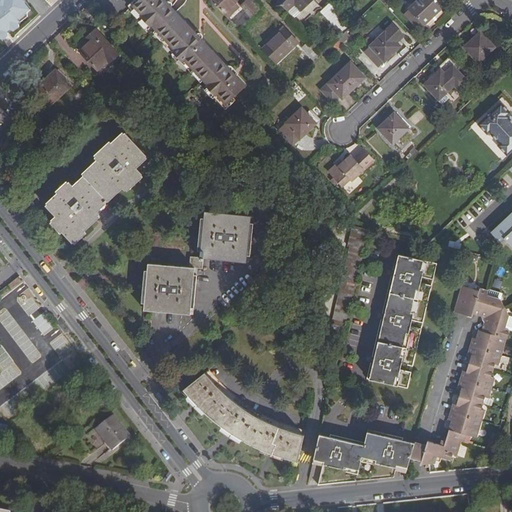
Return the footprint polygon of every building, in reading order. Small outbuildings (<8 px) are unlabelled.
[(0,0),(0,28),(4,25),(9,32),(20,23),(17,20),(30,9),(22,0),(0,0)] [(156,3),(159,0),(139,0),(133,6),(142,15),(140,18),(150,28),(152,26),(207,85),(205,87),(215,97),(217,95),(226,104),(245,86),(236,76),(230,82),(226,77),(232,72),(232,68),(231,67),(228,66),(226,66),(198,36),(193,41),(189,37),(194,32),(172,9),(173,5),(171,3),(169,2),(166,2),(160,7),(156,3)] [(235,0),(210,0),(238,28),(260,7),(253,0),(243,0),(239,4),(235,0)] [(275,0),(301,24),(320,3),(316,0),(275,0)] [(430,0),(418,0),(409,9),(424,24),(439,9),(430,0)] [(93,4),(87,10),(89,13),(96,7),(93,4)] [(327,4),(319,12),(341,33),(348,25),(327,4)] [(417,30),(424,24),(409,9),(403,14),(417,30)] [(103,10),(93,19),(98,24),(107,15),(103,10)] [(0,38),(9,32),(4,25),(0,28),(0,38)] [(275,64),(299,42),(283,25),(259,47),(275,64)] [(392,26),(370,47),(383,61),(384,62),(399,48),(395,43),(402,37),(392,26)] [(105,75),(125,56),(98,27),(78,46),(105,75)] [(198,36),(194,32),(189,37),(193,41),(198,36)] [(337,40),(341,44),(349,37),(345,33),(342,36),(337,40)] [(478,33),(464,47),(477,62),(493,48),(478,33)] [(337,40),(330,47),(334,51),(341,44),(337,40)] [(313,61),(319,56),(307,41),(301,47),(313,61)] [(377,65),(383,61),(370,47),(364,52),(377,65)] [(350,62),(320,89),(331,102),(339,96),(341,98),(364,77),(350,62)] [(467,81),(452,65),(443,74),(440,70),(423,85),(440,104),(447,98),(443,94),(453,85),(458,90),(467,81)] [(59,68),(46,84),(64,99),(77,84),(59,68)] [(236,76),(232,72),(226,77),(230,82),(236,76)] [(0,138),(19,121),(2,102),(0,104),(0,138)] [(500,103),(484,117),(488,122),(504,108),(500,103)] [(300,108),(284,123),(285,124),(278,130),(291,144),(297,137),(298,138),(315,124),(300,108)] [(488,122),(484,117),(476,124),(486,134),(488,132),(491,135),(491,136),(496,141),(497,141),(499,143),(497,146),(506,156),(511,150),(511,118),(510,117),(509,118),(507,115),(509,113),(504,108),(488,122)] [(393,114),(377,128),(391,144),(407,129),(393,114)] [(142,177),(135,170),(147,159),(125,136),(114,147),(112,145),(95,161),(99,165),(84,178),(86,181),(75,191),(70,185),(48,206),(59,218),(53,224),(73,246),(85,234),(83,232),(99,218),(95,214),(121,188),(125,193),(142,177)] [(339,167),(335,166),(329,171),(330,175),(342,188),(351,180),(352,182),(375,161),(363,149),(353,158),(351,156),(343,163),(339,167)] [(205,214),(203,241),(213,242),(211,261),(248,264),(252,218),(205,214)] [(511,217),(495,233),(502,242),(510,235),(511,237),(511,241),(510,242),(511,244),(511,217)] [(345,328),(368,230),(353,226),(348,246),(350,246),(330,325),(345,328)] [(213,242),(203,241),(202,260),(205,260),(211,261),(213,242)] [(392,276),(383,316),(388,317),(390,316),(394,317),(395,319),(397,319),(396,322),(394,322),(393,323),(389,322),(388,321),(382,320),(373,359),(378,360),(379,359),(384,360),(385,362),(387,362),(386,365),(384,365),(383,366),(378,365),(377,363),(372,362),(368,380),(409,389),(413,373),(401,371),(403,364),(414,367),(423,330),(411,327),(412,321),(424,324),(433,287),(421,284),(422,277),(435,280),(438,264),(397,255),(393,272),(397,273),(399,272),(405,274),(406,275),(407,275),(406,279),(405,279),(403,280),(399,279),(398,277),(392,276)] [(160,287),(150,286),(148,313),(194,317),(198,271),(204,271),(205,260),(202,260),(194,259),(193,270),(162,268),(160,287)] [(152,267),(150,286),(160,287),(162,268),(152,267)] [(500,289),(502,280),(495,278),(493,287),(500,289)] [(432,456),(429,465),(437,464),(439,458),(452,462),(454,456),(459,457),(464,439),(468,440),(470,433),(474,434),(482,430),(488,409),(483,408),(487,396),(491,397),(497,377),(492,375),(496,363),(501,364),(507,344),(502,343),(503,336),(508,337),(511,330),(506,328),(510,315),(510,314),(506,307),(501,299),(488,295),(489,290),(480,288),(479,291),(463,286),(455,312),(468,316),(470,313),(473,314),(481,316),(483,309),(486,310),(485,313),(490,321),(493,322),(492,325),(484,323),(482,332),(480,340),(476,339),(473,338),(468,354),(473,355),(477,357),(476,360),(472,359),(469,370),(473,370),(472,374),(468,373),(463,372),(459,387),(463,389),(467,390),(466,393),(462,392),(460,403),(463,404),(463,407),(459,406),(454,405),(449,421),(454,422),(457,423),(457,426),(453,425),(448,443),(447,448),(442,446),(430,443),(429,446),(427,454),(432,456)] [(489,290),(488,295),(501,299),(503,293),(489,288),(489,290)] [(0,328),(5,336),(20,326),(3,300),(0,301),(0,328)] [(483,309),(481,316),(484,323),(492,325),(493,322),(490,321),(485,313),(486,310),(483,309)] [(47,351),(27,365),(45,392),(65,378),(47,351)] [(222,389),(205,372),(184,392),(204,411),(225,427),(249,441),(274,453),(299,461),(307,434),(284,426),(262,416),(242,403),(222,389)] [(117,452),(136,434),(117,413),(97,431),(117,452)] [(0,436),(6,437),(8,425),(0,423),(0,436)] [(320,485),(396,478),(399,467),(401,459),(398,458),(394,455),(395,452),(402,453),(404,441),(405,439),(369,431),(367,443),(331,436),(331,438),(328,450),(336,451),(335,455),(330,456),(327,456),(325,463),(320,485)] [(325,463),(327,456),(328,450),(331,438),(321,436),(315,461),(325,463)] [(404,441),(402,453),(401,459),(399,467),(410,469),(414,455),(417,444),(404,441)] [(423,466),(429,465),(432,456),(427,454),(429,446),(418,442),(417,444),(414,455),(425,458),(423,466)]
